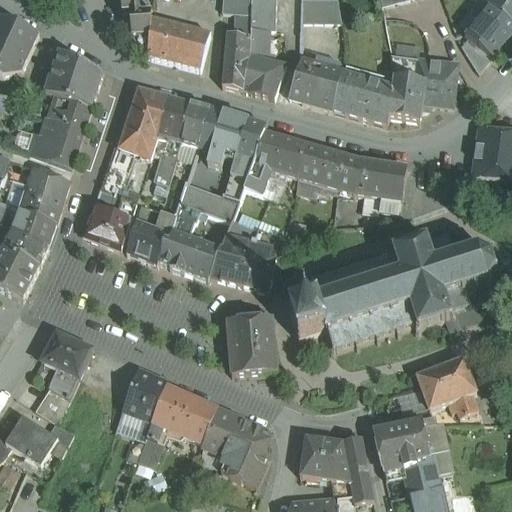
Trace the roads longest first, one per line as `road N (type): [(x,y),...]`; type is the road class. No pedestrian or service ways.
road 1 (residential): [(511,73),(428,157),(134,76)]
road 2 (residential): [(272,511),(294,423),(47,317)]
road 3 (residential): [(47,317),(134,76)]
